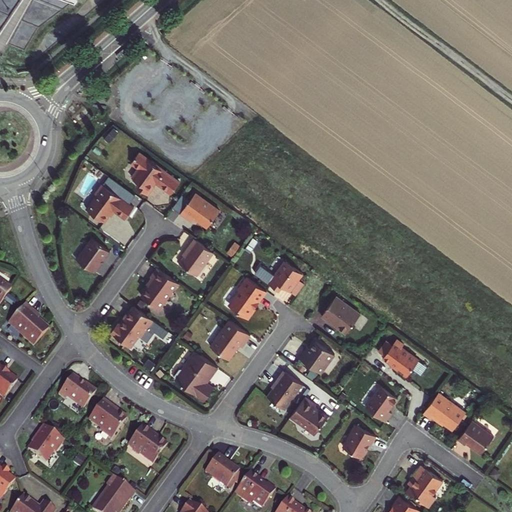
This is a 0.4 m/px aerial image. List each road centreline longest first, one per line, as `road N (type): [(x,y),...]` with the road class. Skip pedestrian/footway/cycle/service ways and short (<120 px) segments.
road 1 (residential): [(356,511),(407,433),(473,480)]
road 2 (residential): [(211,428),(310,463),(356,511)]
road 3 (residential): [(77,337),(132,391),(211,428)]
road 4 (track): [(381,0),(511,98)]
road 5 (residential): [(77,337),(153,229)]
road 6 (residential): [(211,428),(288,324)]
